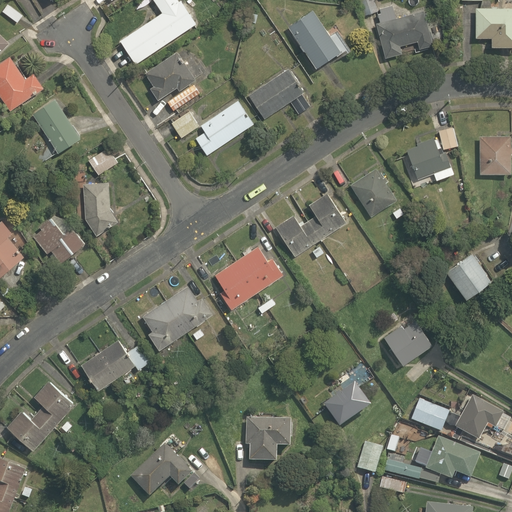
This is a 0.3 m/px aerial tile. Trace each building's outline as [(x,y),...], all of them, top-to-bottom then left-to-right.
[(120,40),(136,65),(197,25),(181,1),(179,2),(178,0),(153,0),(162,13),(120,40)] [(359,0),(365,16),(378,11),(374,0),(359,0)] [(3,12),(18,22),(23,14),(8,4),(3,12)] [(376,24),(386,59),(402,54),(400,46),(418,41),(420,49),(433,46),(423,12),(396,19),(393,6),(380,9),(381,14),(378,15),(380,23),(376,24)] [(491,38),(492,47),(511,47),(511,7),(476,8),(476,38),(491,38)] [(288,27),(316,69),(342,52),(340,49),(346,45),(337,31),(330,35),(313,10),(288,27)] [(251,13),(249,22),(256,24),(258,15),(251,13)] [(0,54),(10,44),(0,33),(0,54)] [(167,101),(174,112),(201,94),(193,82),(196,80),(177,52),(145,73),(154,87),(151,89),(158,100),(177,88),(180,92),(167,101)] [(0,63),(0,96),(10,112),(45,88),(35,74),(26,79),(11,56),(0,63)] [(249,96),(265,119),(290,102),(299,114),(310,107),(302,95),(305,93),(289,69),(249,96)] [(33,114),(59,153),(82,138),(56,99),(33,114)] [(196,138),(207,156),(254,124),(239,100),(201,126),(205,132),(196,138)] [(172,123),(181,138),(199,126),(189,111),(172,123)] [(438,129),(439,138),(438,139),(435,140),(434,138),(417,144),(418,146),(407,150),(418,180),(434,174),(436,181),(454,174),(445,152),(443,152),(442,149),(456,147),(453,127),(438,129)] [(479,136),(480,174),(511,174),(511,153),(511,148),(511,135),(479,136)] [(90,160),(100,175),(118,163),(108,148),(90,160)] [(353,185),(374,218),(400,201),(389,183),(390,182),(387,177),(385,178),(379,169),(353,185)] [(86,219),(97,236),(118,222),(111,211),(109,183),(84,184),(86,219)] [(295,256),(347,223),(328,193),(309,205),(316,215),(302,225),(295,214),(276,226),(295,256)] [(403,213),(407,219),(414,214),(410,208),(403,213)] [(57,256),(62,263),(86,244),(73,227),(72,228),(66,220),(55,216),(52,219),(51,219),(41,227),(42,229),(33,237),(48,254),(49,253),(53,259),(57,256)] [(0,222),(0,277),(25,257),(8,237),(13,233),(3,220),(0,222)] [(232,309),(284,274),(273,258),(268,261),(258,246),(215,275),(225,289),(221,292),(232,309)] [(312,252),(317,257),(323,251),(319,246),(312,252)] [(447,272),(466,299),(491,282),(486,275),(487,274),(472,254),(447,272)] [(4,295),(10,290),(7,285),(0,291),(4,295)] [(162,351),(215,315),(205,300),(200,303),(190,288),(145,318),(155,333),(151,335),(162,351)] [(272,298),(258,308),(263,314),(276,304),(272,298)] [(387,317),(391,323),(398,319),(394,312),(387,317)] [(385,338),(403,364),(432,344),(416,320),(404,328),(402,326),(385,338)] [(199,334),(204,341),(211,336),(207,330),(199,334)] [(123,342),(85,368),(103,393),(139,368),(143,373),(154,366),(142,348),(131,355),(123,342)] [(323,379),(329,389),(338,384),(332,373),(323,379)] [(138,378),(132,383),(135,388),(141,383),(138,378)] [(325,405),(341,428),(372,406),(355,383),(341,393),(340,391),(336,394),(337,396),(325,405)] [(43,454),(84,407),(57,384),(43,400),(53,409),(40,423),(30,414),(16,430),(43,454)] [(503,412),(472,396),(460,418),(449,413),(450,411),(420,400),(411,420),(440,432),(445,421),(479,440),(488,424),(495,428),(503,412)] [(250,462),(277,463),(278,446),(290,447),(291,420),(247,418),(246,445),(250,445),(250,462)] [(398,421),(394,433),(405,437),(409,425),(398,421)] [(72,431),(77,436),(83,429),(77,424),(72,431)] [(480,453),(437,436),(430,452),(423,450),(418,464),(425,466),(424,469),(420,467),(387,460),(384,471),(418,479),(419,478),(437,484),(439,475),(452,480),(455,472),(470,478),(480,453)] [(404,448),(407,439),(399,437),(396,445),(404,448)] [(358,468),(376,474),(384,448),(366,442),(358,468)] [(130,476),(150,497),(171,478),(179,486),(193,473),(165,444),(130,476)] [(0,511),(10,511),(26,469),(0,458),(0,511)] [(380,487),(404,494),(407,484),(383,477),(380,487)] [(29,498),(32,489),(25,486),(22,496),(29,498)] [(472,511),(473,508),(427,503),(426,511),(472,511)]
